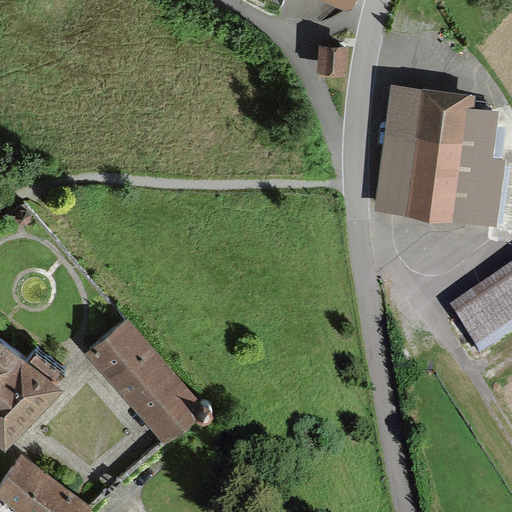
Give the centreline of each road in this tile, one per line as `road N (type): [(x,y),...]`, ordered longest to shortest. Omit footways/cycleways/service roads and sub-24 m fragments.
road 1 (residential): [(355,143),(359,247),(409,511)]
road 2 (track): [(356,192),(42,174)]
road 3 (track): [(359,247),(406,281),(511,444)]
road 4 (residential): [(355,143),(339,137),(292,49),(227,0)]
road 5 (residential): [(379,0),(355,143)]
